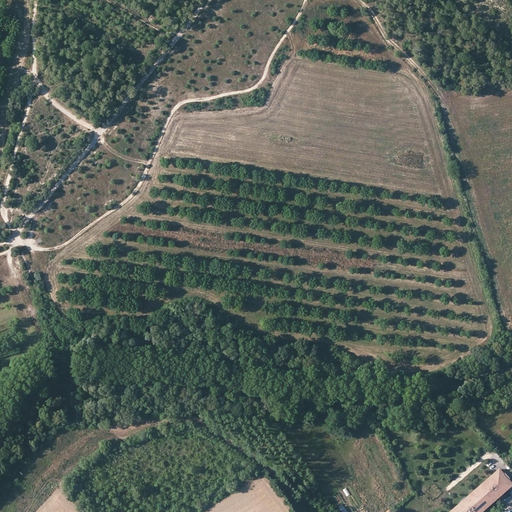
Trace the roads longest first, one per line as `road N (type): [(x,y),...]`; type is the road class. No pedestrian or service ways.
road 1 (track): [(15,236),(53,249),(124,204),(175,109),(254,89),(306,0)]
road 2 (track): [(98,133),(203,0)]
road 3 (track): [(15,236),(4,196),(35,73)]
road 4 (track): [(12,239),(8,250),(27,293),(31,331),(29,347),(7,372)]
road 5 (track): [(191,419),(267,467),(299,511)]
road 6 (track): [(15,236),(98,133)]
